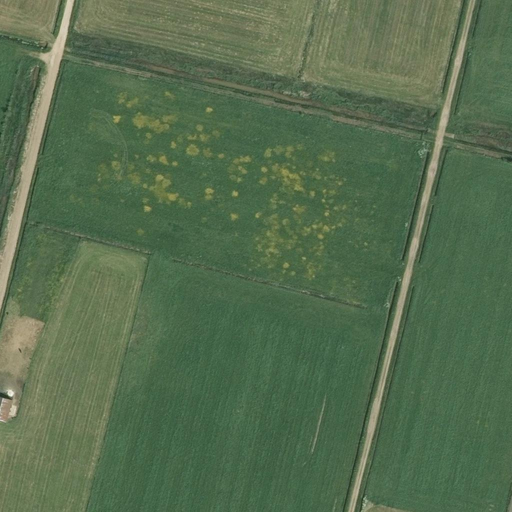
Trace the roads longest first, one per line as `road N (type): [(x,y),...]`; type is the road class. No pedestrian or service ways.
road 1 (track): [(351,511),(471,0)]
road 2 (track): [(511,157),(0,48)]
road 3 (track): [(0,292),(70,0)]
